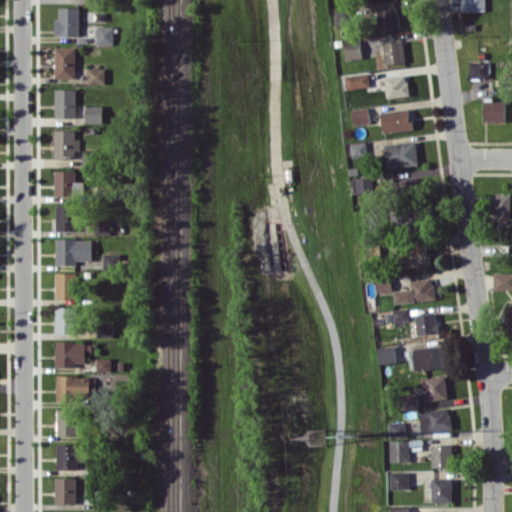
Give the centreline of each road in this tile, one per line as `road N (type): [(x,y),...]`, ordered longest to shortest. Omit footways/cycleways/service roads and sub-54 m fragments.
road 1 (residential): [(437,0),(487,371),(493,511)]
road 2 (residential): [(21,0),(24,511)]
